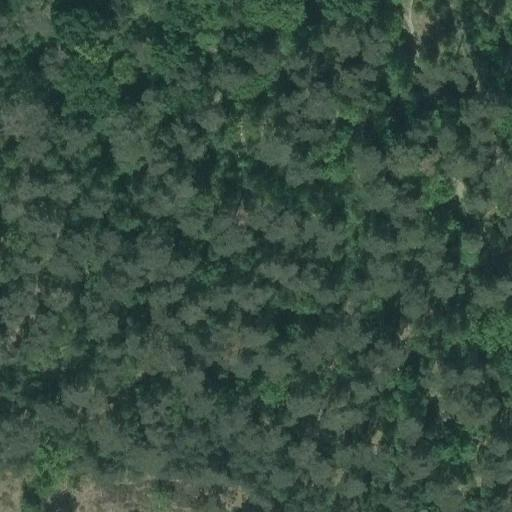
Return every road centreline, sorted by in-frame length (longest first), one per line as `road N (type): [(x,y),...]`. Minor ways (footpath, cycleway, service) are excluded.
road 1 (track): [(511,292),(450,162),(417,0)]
road 2 (track): [(72,107),(74,181),(0,351)]
road 3 (unknown): [(511,203),(447,0)]
